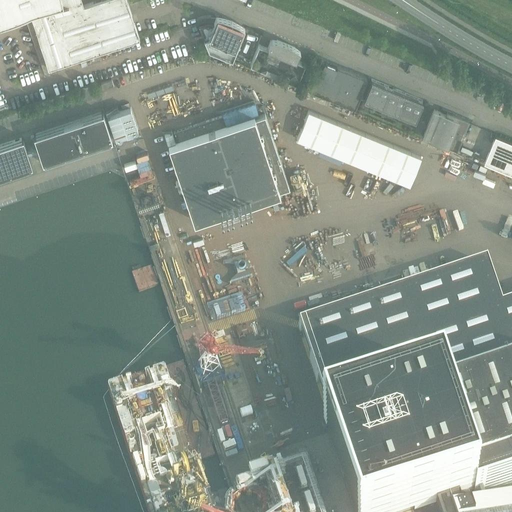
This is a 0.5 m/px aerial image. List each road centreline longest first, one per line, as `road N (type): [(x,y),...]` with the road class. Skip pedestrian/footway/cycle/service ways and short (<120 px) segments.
road 1 (unclassified): [(511,123),(210,0)]
road 2 (unknown): [(261,240),(258,255),(301,414)]
